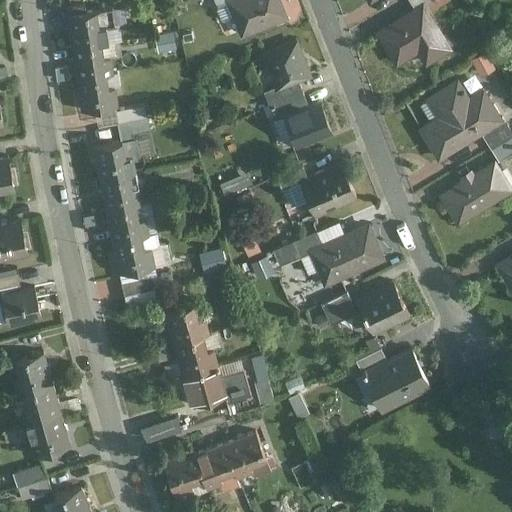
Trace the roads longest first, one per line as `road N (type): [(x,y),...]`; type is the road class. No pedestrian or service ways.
road 1 (residential): [(144,511),(57,215),(22,0)]
road 2 (residential): [(312,0),(403,232),(464,344)]
